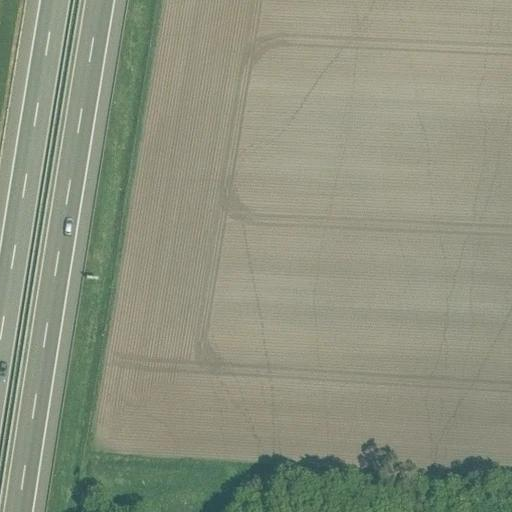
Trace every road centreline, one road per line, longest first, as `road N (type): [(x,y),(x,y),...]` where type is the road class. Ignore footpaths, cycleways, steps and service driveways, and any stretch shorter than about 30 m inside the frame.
road 1 (motorway): [(19,511),(101,0)]
road 2 (motorway): [(57,0),(0,354)]
